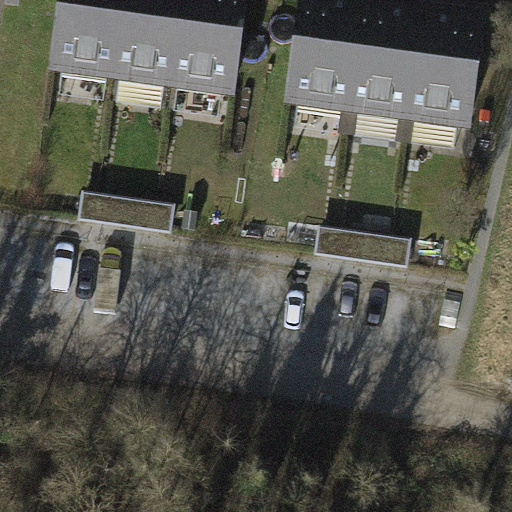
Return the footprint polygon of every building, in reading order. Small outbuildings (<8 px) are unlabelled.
[(123,0),(59,0),(50,68),(112,77),(123,0)] [(186,0),(123,0),(112,77),(174,86),(186,0)] [(249,0),(186,0),(174,86),(236,95),(249,0)] [(369,7),(323,0),(306,0),(288,122),(351,131),(369,7)] [(408,0),(488,11),(489,0),(408,0)] [(431,16),(369,7),(351,131),(413,140),(431,16)] [(493,25),(431,16),(413,140),(475,149),(493,25)] [(177,207),(86,196),(82,225),(173,236),(177,207)] [(414,248),(323,237),(319,266),(411,277),(414,248)]
